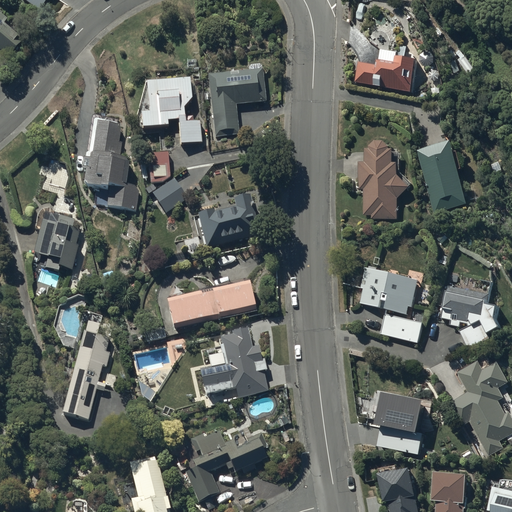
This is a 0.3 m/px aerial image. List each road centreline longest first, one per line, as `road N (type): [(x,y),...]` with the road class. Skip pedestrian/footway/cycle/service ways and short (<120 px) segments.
road 1 (residential): [(316,0),(311,224),(333,498)]
road 2 (residential): [(0,123),(97,15),(121,0)]
